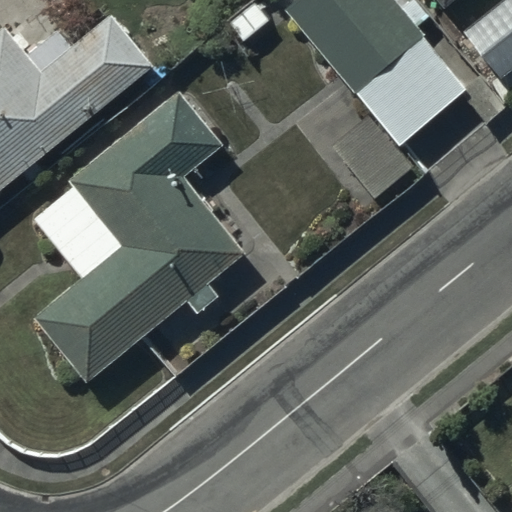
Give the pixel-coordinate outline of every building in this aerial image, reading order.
[(408,149),(475,93),(397,0),(307,0),(293,11),(408,149)] [(438,0),(447,11),(459,0),(438,0)] [(511,73),(511,0),(506,0),(464,33),(502,82),(511,73)] [(0,190),(135,85),(77,12),(28,51),(8,26),(0,32),(0,190)] [(35,316),(88,383),(187,304),(198,318),(221,300),(208,284),(245,255),(186,180),(227,147),(184,93),(72,181),(76,187),(34,219),(82,280),(35,316)] [(373,116),(336,147),(380,200),(418,169),(373,116)]
